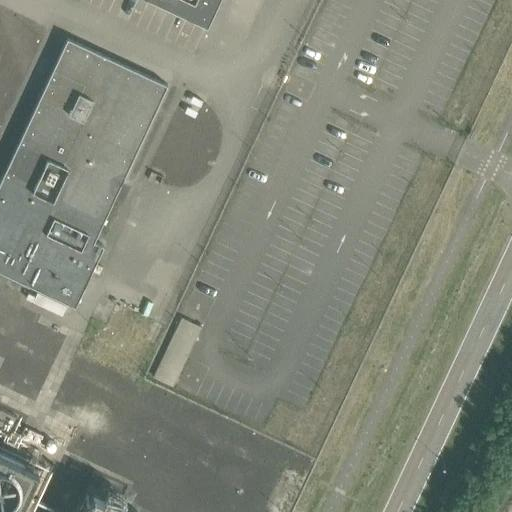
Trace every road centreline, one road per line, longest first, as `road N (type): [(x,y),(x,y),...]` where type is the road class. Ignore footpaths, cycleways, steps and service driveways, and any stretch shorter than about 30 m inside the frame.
road 1 (unclassified): [(398,511),(511,269)]
road 2 (unknown): [(242,101),(187,226),(164,239),(121,242)]
